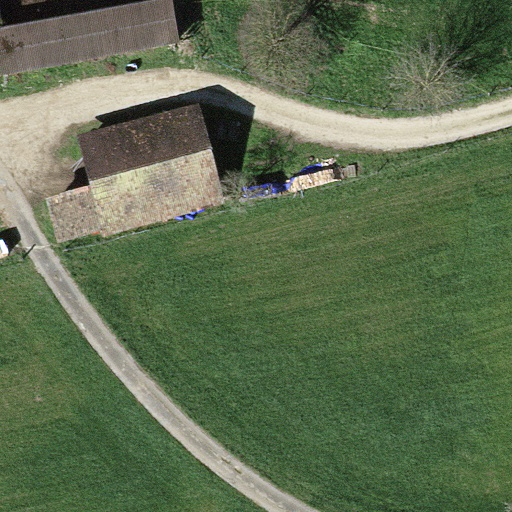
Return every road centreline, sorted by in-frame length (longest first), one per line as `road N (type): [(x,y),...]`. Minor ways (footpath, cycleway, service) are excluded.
road 1 (track): [(511,116),(429,138),(148,99),(0,137)]
road 2 (track): [(0,202),(73,318),(154,420),(242,492),(281,511)]
